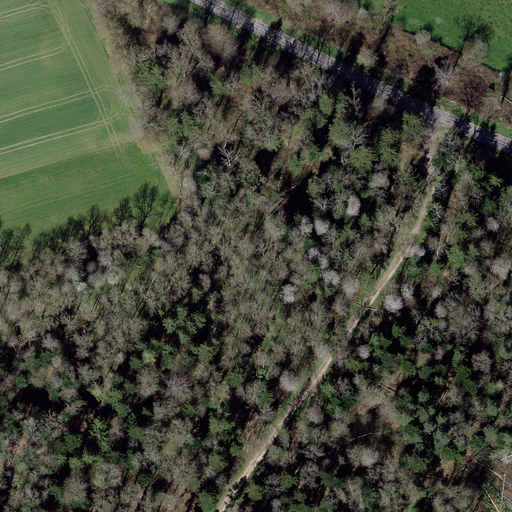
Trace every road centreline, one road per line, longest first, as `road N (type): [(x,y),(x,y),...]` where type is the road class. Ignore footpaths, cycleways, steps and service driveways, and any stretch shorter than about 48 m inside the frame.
road 1 (track): [(221,511),(423,216),(431,178),(425,108)]
road 2 (tertiary): [(201,0),(511,144)]
road 3 (track): [(86,0),(146,132)]
